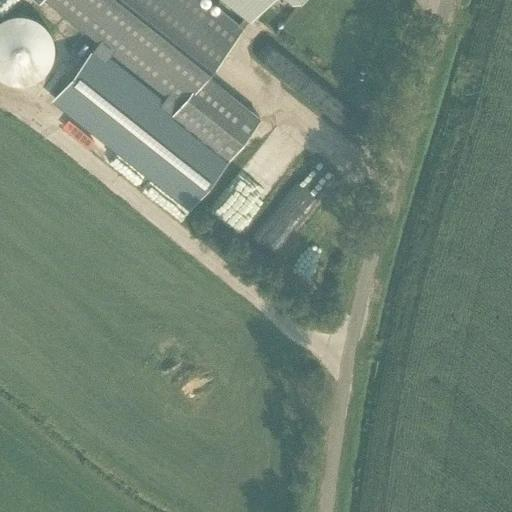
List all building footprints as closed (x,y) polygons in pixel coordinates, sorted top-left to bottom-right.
[(46,0),(180,106),(172,117),(227,161),(260,119),(205,76),(243,28),(207,0),(46,0)] [(233,0),(256,17),(268,0),(300,0),(303,2),(303,0),(233,0)] [(0,77),(2,80),(8,82),(13,84),(19,85),(24,85),(30,84),(35,82),(40,80),(45,76),(49,72),(52,67),(54,62),(56,56),(56,50),(56,45),(54,39),(52,34),(49,29),(45,25),(40,21),(35,19),(30,17),(24,16),(18,16),(13,17),(7,19),(2,22),(0,23),(0,77)] [(280,51),(261,69),(286,95),(316,111),(325,120),(349,134),(354,129),(362,114),(346,105),(341,100),(334,97),(313,74),(290,62),(280,51)] [(452,70),(447,93),(462,96),(467,73),(452,70)] [(243,237),(297,145),(271,129),(217,222),(243,237)] [(162,166),(175,177),(192,156),(178,146),(162,166)] [(309,165),(271,221),(261,214),(243,241),(276,264),(333,182),(309,165)]
